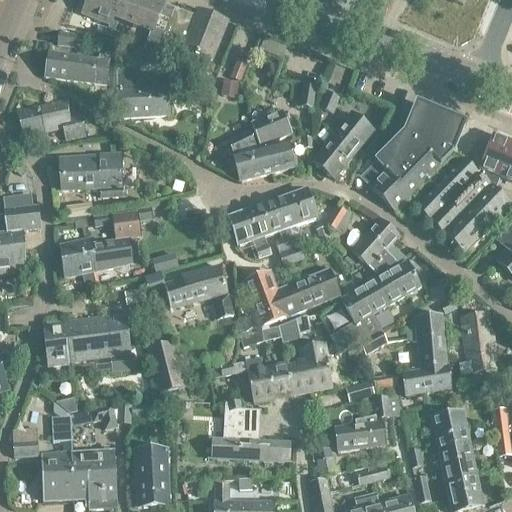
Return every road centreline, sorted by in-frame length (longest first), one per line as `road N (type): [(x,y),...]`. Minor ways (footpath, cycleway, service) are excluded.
road 1 (residential): [(511,323),(404,228),(350,196),(306,186),(234,193),(175,158)]
road 2 (residential): [(0,442),(33,339),(48,206),(34,163),(0,130)]
road 3 (secondary): [(476,79),(280,0)]
